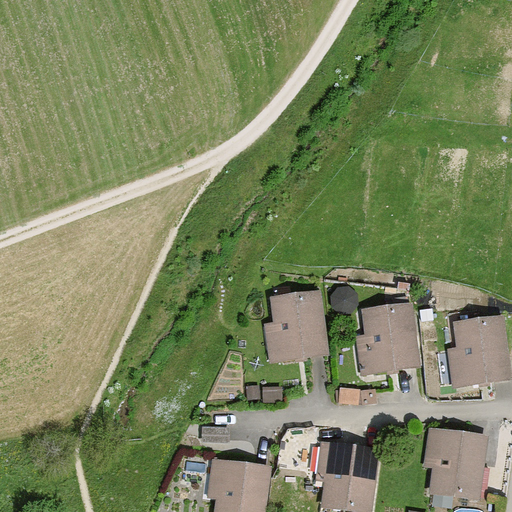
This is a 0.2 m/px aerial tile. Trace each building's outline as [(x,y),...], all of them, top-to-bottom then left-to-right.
[(326,360),(318,292),(259,300),(265,366),(326,360)] [(416,372),(408,306),(355,314),(360,379),(416,372)] [(511,380),(511,365),(502,321),(444,327),(450,391),(511,380)] [(490,439),(425,432),(419,470),(431,471),(431,504),(479,509),(490,439)] [(368,511),(378,455),(316,443),(310,503),(339,511),(368,511)] [(266,511),(270,472),(210,462),(204,511),(266,511)]
